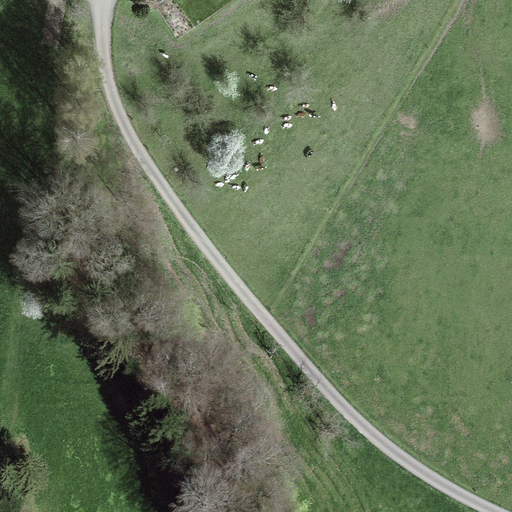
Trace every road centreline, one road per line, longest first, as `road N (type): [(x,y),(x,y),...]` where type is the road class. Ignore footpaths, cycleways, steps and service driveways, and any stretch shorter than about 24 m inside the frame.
road 1 (track): [(501,511),(391,448),(163,197),(135,158),(121,116),(102,0)]
road 2 (track): [(0,436),(49,153),(60,0)]
